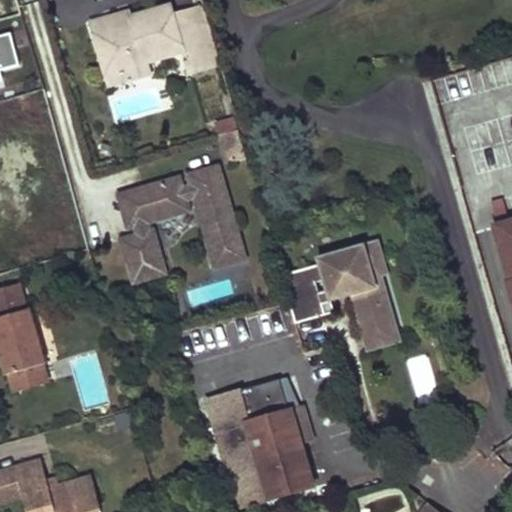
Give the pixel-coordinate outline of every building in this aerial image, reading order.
[(132,23),(94,33),(106,75),(144,65),(184,53),(190,75),(221,66),(204,8),(175,16),(172,7),(131,18),(132,23)] [(94,33),(132,23),(131,18),(129,13),(92,24),(94,33)] [(15,37),(0,40),(0,97),(27,92),(15,37)] [(144,65),(106,75),(109,86),(147,76),(144,65)] [(248,159),(240,131),(221,136),(229,165),(248,159)] [(216,269),(246,261),(237,232),(235,232),(232,223),(235,222),(220,169),(190,177),(194,188),(183,191),(181,180),(121,197),(130,229),(137,227),(140,237),(123,242),(131,268),(162,260),(154,233),(150,234),(147,224),(190,212),(186,201),(197,198),(205,230),(208,229),(211,239),(208,240),(216,269)] [(511,222),(495,227),(510,281),(511,280),(511,222)] [(389,277),(379,243),(319,260),(320,267),(282,277),(290,305),(296,326),(335,314),(331,303),(352,297),(363,337),(389,329),(375,280),(383,278),(389,277)] [(135,282),(166,274),(162,260),(131,268),(135,282)] [(401,344),(383,278),(375,280),(389,329),(363,337),(368,353),(401,344)] [(22,284),(0,289),(0,351),(7,375),(11,374),(44,365),(48,364),(32,309),(30,309),(22,284)] [(44,365),(11,374),(16,391),(49,382),(44,365)] [(273,399),(259,403),(263,418),(277,414),(273,399)] [(223,414),(249,506),(314,487),(302,443),(313,440),(304,406),(277,414),(263,418),(259,403),(223,414)] [(41,460),(0,471),(0,504),(25,497),(33,495),(37,511),(97,511),(101,510),(91,477),(59,486),(49,489),(47,482),(41,460)] [(57,479),(47,482),(49,489),(59,486),(57,479)] [(25,497),(29,511),(37,511),(33,495),(25,497)]
